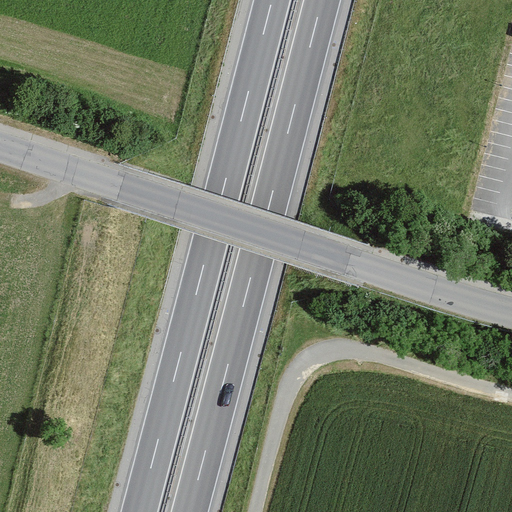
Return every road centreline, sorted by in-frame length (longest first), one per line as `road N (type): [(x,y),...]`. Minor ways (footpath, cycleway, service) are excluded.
road 1 (unclassified): [(511,311),(0,145)]
road 2 (motorway): [(271,0),(137,511)]
road 3 (motorway): [(188,511),(321,0)]
